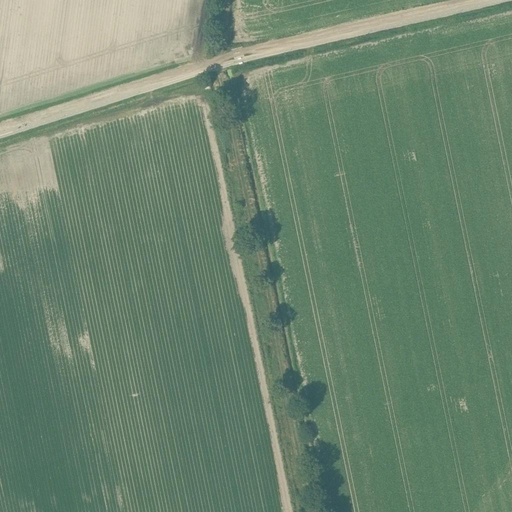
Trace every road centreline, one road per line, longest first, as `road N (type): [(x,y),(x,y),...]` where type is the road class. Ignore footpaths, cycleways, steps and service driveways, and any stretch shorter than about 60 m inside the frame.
road 1 (track): [(465,0),(166,74),(0,128)]
road 2 (track): [(312,511),(219,68)]
